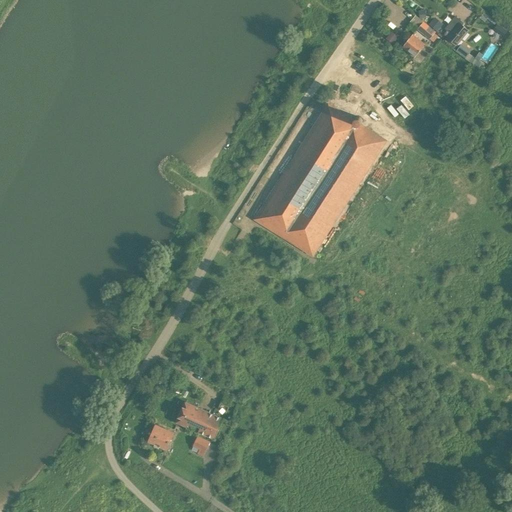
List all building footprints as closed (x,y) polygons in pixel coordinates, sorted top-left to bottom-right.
[(483,13),(480,18),(485,21),(488,17),(483,13)] [(446,28),(451,32),(447,37),(456,45),(468,30),(459,22),(461,21),(455,16),(446,28)] [(426,22),(437,31),(441,25),(433,19),(431,22),(429,20),(426,22)] [(424,21),(423,21),(417,29),(429,39),(435,30),(424,21)] [(503,28),(499,34),(504,37),(508,31),(503,28)] [(398,37),(392,31),(385,39),(392,44),(398,37)] [(438,37),(433,33),(429,39),(433,42),(438,37)] [(413,35),(403,47),(414,56),(424,44),(413,35)] [(455,51),(464,57),(469,50),(460,44),(455,51)] [(404,94),(399,98),(408,110),(413,105),(404,94)] [(390,103),(386,106),(393,116),(397,114),(390,103)] [(401,103),(396,106),(403,118),(408,115),(401,103)] [(355,125),(331,110),(262,218),(286,233),(311,249),(379,141),(355,125)] [(185,401),(176,421),(214,438),(223,418),(185,401)] [(166,448),(173,432),(156,424),(149,441),(166,448)] [(198,436),(194,445),(191,450),(197,453),(197,454),(202,456),(209,441),(198,436)]
